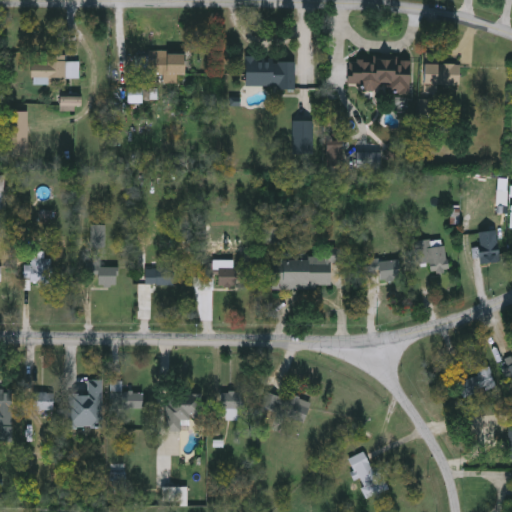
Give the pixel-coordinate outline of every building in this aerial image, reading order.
[(149,74),(149,52),(184,52),(184,74),(149,74)] [(65,54),(65,62),(78,62),(78,77),(48,77),(48,83),(36,83),(36,76),(31,76),(31,62),(46,62),(46,54),(65,54)] [(295,87),(244,88),(243,59),(294,58),(295,87)] [(410,59),(409,92),(363,91),(364,84),(348,83),(349,58),(410,59)] [(438,85),(438,92),(423,92),(423,64),(460,64),(460,85),(438,85)] [(58,97),(76,96),(77,104),(58,105),(58,97)] [(28,156),(4,156),(4,111),(28,111),(28,156)] [(311,122),(311,153),(293,153),(293,122),(311,122)] [(325,162),(330,152),(339,155),(334,166),(325,162)] [(473,257),(473,248),(479,248),(479,232),(497,231),(497,257),(473,257)] [(416,241),(446,241),(446,272),(429,272),(429,264),(416,264),(416,241)] [(270,254),(330,254),(330,288),(270,288),(270,254)] [(51,259),(51,283),(26,283),(26,259),(51,259)] [(380,260),(400,260),(400,280),(380,280),(380,260)] [(237,266),(237,286),(218,286),(218,275),(207,275),(207,266),(237,266)] [(118,286),(93,286),(93,267),(118,267),(118,286)] [(173,284),(144,284),(144,268),(173,268),(173,284)] [(499,362),(511,356),(511,358),(511,381),(510,382),(499,362)] [(458,380),(478,375),(477,369),(490,366),(495,390),(462,397),(458,380)] [(102,380),(102,427),(68,428),(68,394),(87,394),(87,380),(102,380)] [(122,382),(122,392),(143,392),(142,409),(110,409),(110,381),(122,382)] [(0,390),(12,390),(12,441),(0,441),(0,390)] [(53,392),(53,410),(25,410),(25,392),(53,392)] [(226,410),(221,410),(221,392),(245,392),(245,410),(237,410),(237,418),(226,418),(226,410)] [(311,401),(304,422),(260,407),(265,392),(289,399),(290,395),(311,401)] [(204,394),(204,418),(181,418),(181,430),(166,430),(166,394),(204,394)] [(349,458),(364,451),(371,466),(377,463),(388,488),(367,498),(349,458)]
